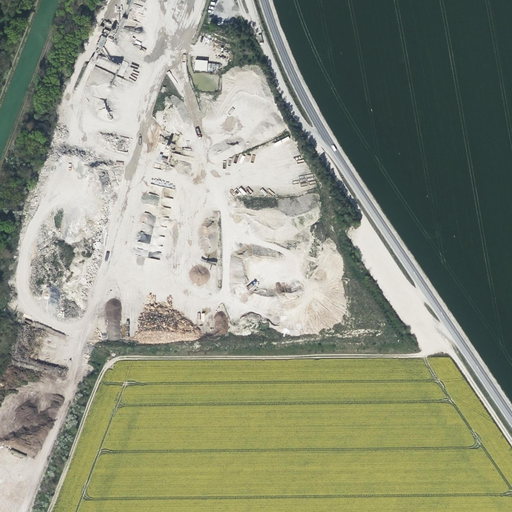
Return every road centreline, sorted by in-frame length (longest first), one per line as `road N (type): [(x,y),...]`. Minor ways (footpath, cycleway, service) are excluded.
road 1 (track): [(46,511),(103,363),(414,351),(420,344),(422,333),(360,214),(307,132)]
road 2 (primary): [(511,419),(337,157)]
road 3 (unclassified): [(337,157),(295,113),(249,0)]
road 4 (primary): [(337,157),(263,0)]
